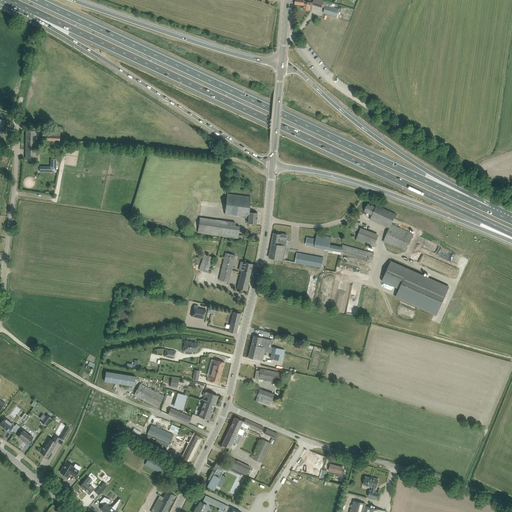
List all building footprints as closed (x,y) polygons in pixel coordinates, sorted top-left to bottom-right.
[(304,0),(295,0),(295,4),(303,5),(303,9),(310,10),(311,2),(304,1),(304,0)] [(322,7),(325,8),(323,13),(337,17),(339,9),(330,7),(331,4),(327,3),(317,0),(313,0),(312,5),(322,7)] [(26,160),(31,160),(35,160),(35,140),(39,140),(39,132),(35,132),(36,131),(26,131),(26,160)] [(42,131),(42,140),(60,140),(60,131),(42,131)] [(40,169),(40,172),(56,172),(56,159),(53,159),(53,169),(40,169)] [(251,197),(227,194),(225,214),(237,215),(242,216),(242,218),(248,218),(248,223),(256,224),(257,213),(249,212),(251,197)] [(364,211),(369,213),(372,215),(370,219),(382,225),(381,226),(389,229),(383,242),(406,252),(414,234),(391,224),(394,219),(396,214),(377,205),(376,207),(368,204),(364,211)] [(198,233),(233,238),(243,239),(243,235),(238,234),(240,226),(235,226),(235,223),(200,218),(198,233)] [(353,221),(350,229),(357,231),(359,223),(353,221)] [(379,235),(361,228),(356,240),(374,247),(379,235)] [(60,247),(63,247),(64,240),(70,241),(71,234),(60,232),(59,239),(52,238),(51,244),(50,250),(50,253),(59,254),(60,247)] [(269,258),(283,260),(287,240),(286,240),(287,235),(284,234),(281,234),(274,233),(269,258)] [(306,245),(314,246),(314,247),(325,249),(341,252),(342,247),(330,244),(331,238),(317,235),(316,239),(307,237),(306,245)] [(342,247),(341,252),(372,260),(374,253),(343,245),(342,247)] [(229,282),(234,260),(235,255),(226,253),(220,280),(229,282)] [(323,258),(297,253),(295,263),(321,268),(323,258)] [(200,270),(209,273),(213,258),(205,255),(200,270)] [(449,286),(391,260),(382,281),(399,289),(395,298),(436,316),(449,286)] [(433,268),(450,275),(453,268),(430,260),(429,262),(434,264),(433,268)] [(239,280),(237,288),(237,289),(241,289),(246,290),(252,264),(247,263),(244,262),(241,262),(239,270),(242,271),(240,280),(239,280)] [(191,316),(204,319),(206,310),(193,307),(191,316)] [(233,312),(230,327),(229,332),(236,333),(241,313),(233,312)] [(253,336),(248,358),(262,361),(266,348),(268,348),(268,346),(269,344),(270,340),(265,339),(258,337),(253,336)] [(192,342),(185,341),(184,346),(186,347),(186,351),(191,352),(192,351),(197,351),(198,343),(192,343),(192,342)] [(273,347),(270,358),(282,361),(285,350),(273,347)] [(166,349),(164,356),(174,358),(175,351),(171,350),(166,349)] [(207,380),(214,382),(219,383),(225,362),(220,361),(214,360),(211,371),(212,371),(210,378),(208,377),(207,380)] [(259,379),(264,380),(282,384),(284,374),(266,370),(261,369),(260,371),(256,370),(254,379),(259,380),(259,379)] [(104,381),(134,386),(136,376),(106,371),(104,381)] [(171,377),(170,386),(177,388),(179,379),(171,377)] [(135,395),(158,407),(163,396),(140,384),(135,395)] [(260,389),(257,396),(271,401),(274,394),(260,389)] [(208,398),(207,401),(215,404),(218,396),(204,391),(203,396),(208,398)] [(257,396),(255,401),(269,406),(271,401),(257,396)] [(204,401),(198,417),(209,421),(215,404),(207,401),(202,399),(201,400),(204,401)] [(171,408),(168,414),(189,424),(192,417),(171,408)] [(46,426),(52,418),(47,415),(42,422),(46,426)] [(235,417),(232,422),(243,427),(244,427),(247,429),(248,426),(261,432),(264,427),(245,419),(244,422),(235,417)] [(5,418),(0,424),(9,431),(11,429),(12,429),(12,430),(15,432),(20,426),(16,424),(15,426),(13,426),(14,425),(5,418)] [(242,430),(243,427),(232,422),(228,431),(241,436),(244,430),(242,430)] [(151,425),(147,434),(170,444),(174,435),(151,425)] [(172,425),(169,431),(178,435),(181,429),(172,425)] [(275,438),(277,434),(266,429),(264,433),(275,438)] [(28,444),(33,437),(24,430),(18,437),(22,440),(24,442),(24,441),(28,444)] [(228,431),(222,445),(230,449),(233,442),(236,434),(228,431)] [(182,459),(186,461),(190,463),(203,438),(190,432),(188,435),(189,436),(185,445),(188,446),(182,459)] [(48,458),(60,438),(56,436),(54,441),(49,438),(46,443),(47,444),(45,448),(43,447),(40,453),(48,458)] [(156,439),(154,444),(166,449),(168,444),(156,439)] [(261,439),(254,456),(252,454),(250,457),(261,462),(270,443),(261,439)] [(150,456),(145,465),(164,475),(168,467),(150,456)] [(60,472),(67,477),(70,473),(75,477),(79,470),(73,467),(74,466),(67,462),(60,472)] [(331,464),(329,469),(329,471),(336,473),(335,474),(335,476),(343,478),(345,471),(342,470),(343,467),(331,464)] [(213,470),(207,481),(209,483),(207,486),(214,490),(218,481),(223,483),(225,478),(221,475),(223,471),(217,468),(215,472),(213,470)] [(288,476),(297,480),(298,475),(290,471),(288,476)] [(85,480),(80,486),(89,494),(94,488),(89,484),(92,480),(88,477),(85,480)] [(365,477),(363,484),(372,487),(371,491),(370,490),(368,496),(378,499),(380,493),(375,492),(376,488),(378,479),(372,478),(365,477)] [(99,487),(95,492),(99,495),(104,489),(99,486),(98,487),(99,487)] [(158,504),(153,511),(165,511),(174,495),(167,491),(164,497),(160,495),(157,501),(159,502),(158,504)] [(208,496),(206,500),(227,511),(229,507),(208,496)] [(104,497),(100,502),(103,505),(103,506),(102,508),(104,509),(104,511),(105,511),(114,511),(116,510),(119,504),(116,502),(111,508),(108,504),(110,500),(104,497)] [(385,511),(386,511),(365,506),(366,504),(354,501),(350,511),(385,511)] [(196,507),(194,511),(193,511),(203,511),(207,505),(200,502),(197,507),(196,507)]
